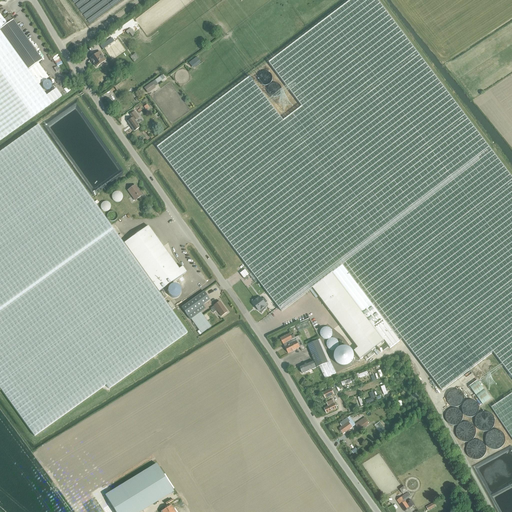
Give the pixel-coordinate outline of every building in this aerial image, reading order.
[(511,377),(511,177),(377,0),(352,0),(269,63),(302,107),(283,121),(279,116),(251,79),(250,77),(157,148),(226,238),(282,312),(310,291),(346,263),(403,339),(442,391),(493,353),(511,377)] [(0,140),(52,104),(61,97),(56,89),(46,96),(39,85),(42,83),(43,85),(42,87),(43,88),(44,90),(46,91),(48,91),(50,90),(51,88),(51,86),(51,84),(50,83),(48,82),(46,82),(45,81),(49,78),(38,64),(42,61),(13,20),(7,25),(6,24),(12,20),(9,16),(4,20),(0,15),(0,140)] [(127,34),(129,33),(132,37),(135,34),(130,28),(125,32),(127,34)] [(112,38),(100,47),(102,50),(114,42),(112,38)] [(99,52),(90,59),(96,67),(106,61),(99,52)] [(131,57),(135,61),(139,58),(135,53),(131,57)] [(163,75),(152,81),(154,85),(165,79),(163,75)] [(144,89),(147,94),(155,88),(152,83),(144,89)] [(130,115),(133,118),(127,122),(134,131),(139,128),(134,121),(139,118),(134,112),(130,115)] [(0,152),(0,388),(34,436),(106,385),(109,389),(187,333),(158,293),(187,272),(182,267),(179,269),(148,226),(123,244),(38,125),(0,152)] [(135,186),(128,191),(135,201),(142,196),(135,186)] [(313,297),(315,299),(319,297),(358,348),(354,351),(360,360),(384,341),(390,349),(403,339),(346,263),(310,291),(314,296),(313,297)] [(245,278),(250,275),(246,269),(241,273),(245,278)] [(178,283),(167,287),(171,299),(182,295),(178,283)] [(205,309),(202,306),(209,300),(203,292),(181,308),(190,320),(191,319),(201,334),(211,327),(200,312),(205,309)] [(255,308),(262,314),(267,307),(265,304),(267,302),(264,298),(262,300),(260,297),(252,301),(255,308)] [(217,311),(221,317),(227,312),(219,302),(213,306),(214,306),(210,309),(213,313),(217,311)] [(308,320),(296,325),(299,331),(311,326),(308,320)] [(305,350),(299,336),(295,338),(294,335),(291,336),(290,334),(280,339),(283,345),(285,348),(288,354),(300,348),(302,352),(305,350)] [(320,340),(318,341),(307,346),(317,368),(319,367),(324,379),(335,374),(320,340)] [(373,352),(364,358),(366,361),(375,354),(373,352)] [(302,373),(303,374),(316,368),(313,361),(300,367),(301,371),(300,372),(301,373),(302,373)] [(478,382),(470,388),(476,396),(484,390),(478,382)] [(323,393),(326,399),(334,396),(332,390),(323,393)] [(485,391),(477,397),(483,405),(491,399),(485,391)] [(367,404),(376,401),(373,392),(369,393),(371,399),(365,401),(367,404)] [(511,393),(491,408),(511,438),(511,393)] [(462,411),(470,414),(469,415),(475,417),(479,403),(466,399),(462,411)] [(324,409),(327,414),(337,409),(332,400),(327,403),(329,407),(324,409)] [(493,428),(495,414),(479,412),(478,418),(480,419),(479,424),(481,425),(481,426),(493,428)] [(343,427),(339,429),(343,434),(352,428),(348,423),(350,422),(347,418),(340,423),(343,427)] [(370,424),(365,418),(355,425),(360,432),(370,424)] [(380,433),(385,430),(380,422),(375,425),(380,433)] [(475,435),(474,424),(461,425),(461,431),(462,431),(463,435),(464,435),(465,437),(468,437),(468,436),(475,435)] [(492,435),(493,436),(492,443),(494,444),(494,447),(503,448),(505,432),(492,430),(492,435)] [(127,482),(105,495),(115,511),(135,511),(171,490),(173,493),(173,492),(157,465),(128,483),(127,482)] [(403,494),(408,491),(405,486),(399,490),(403,494)] [(411,500),(409,502),(409,503),(407,505),(404,500),(409,497),(410,496),(408,493),(407,494),(402,497),(397,500),(404,511),(410,508),(414,505),(411,500)] [(434,502),(426,507),(428,511),(436,507),(434,502)]
